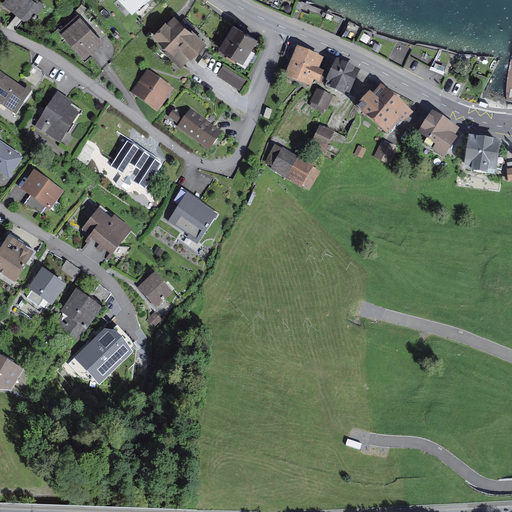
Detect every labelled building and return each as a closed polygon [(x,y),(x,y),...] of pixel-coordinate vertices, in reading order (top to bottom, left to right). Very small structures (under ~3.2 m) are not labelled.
[(36,0),(35,3),(31,0),(7,0),(5,3),(25,18),(30,11),(34,14),(42,3),(38,0),(36,0)] [(123,0),(138,15),(153,0),(123,0)] [(191,22),(181,12),(158,36),(187,65),(193,59),(197,63),(215,44),(196,26),(185,38),(180,33),(191,22)] [(78,17),(63,30),(84,55),(99,41),(78,17)] [(242,59),(254,39),(234,27),(222,48),(242,59)] [(321,59),(299,49),(288,74),(308,83),(310,79),(317,82),(321,74),(315,72),(321,59)] [(356,71),(337,63),(328,84),(347,93),(356,71)] [(30,86),(3,68),(0,72),(0,97),(15,108),(30,86)] [(224,69),(218,78),(240,94),(247,85),(224,69)] [(170,91),(148,74),(134,92),(157,108),(170,91)] [(406,110),(381,87),(362,107),(388,131),(406,110)] [(77,103),(56,88),(35,118),(56,133),(77,103)] [(331,97),(317,90),(312,101),(326,108),(331,97)] [(174,121),(208,144),(221,126),(186,103),(174,121)] [(457,129),(432,115),(421,134),(430,139),(427,145),(443,154),(457,129)] [(340,132),(326,124),(315,143),(329,151),(340,132)] [(502,139),(468,135),(465,163),(499,167),(502,139)] [(143,189),(163,160),(128,137),(108,165),(143,189)] [(24,155),(0,138),(0,165),(10,174),(24,155)] [(393,148),(381,141),(375,154),(386,160),(393,148)] [(367,147),(361,143),(355,152),(362,156),(367,147)] [(323,166),(287,145),(276,163),(312,185),(323,166)] [(59,193),(36,175),(25,188),(48,207),(59,193)] [(214,208),(183,187),(166,213),(197,234),(214,208)] [(112,222),(99,212),(85,229),(112,251),(128,231),(114,219),(112,222)] [(32,252),(11,239),(0,255),(0,269),(15,279),(32,252)] [(81,265),(66,256),(58,267),(74,276),(81,265)] [(59,262),(51,257),(31,288),(52,301),(67,278),(54,269),(59,262)] [(100,278),(85,269),(78,280),(93,289),(100,278)] [(169,293),(156,277),(142,288),(156,304),(169,293)] [(115,288),(102,280),(96,289),(109,297),(115,288)] [(98,309),(77,294),(65,310),(86,325),(98,309)] [(103,345),(100,342),(76,364),(101,392),(135,362),(112,337),(103,345)] [(22,372),(0,359),(0,389),(14,386),(22,372)]
